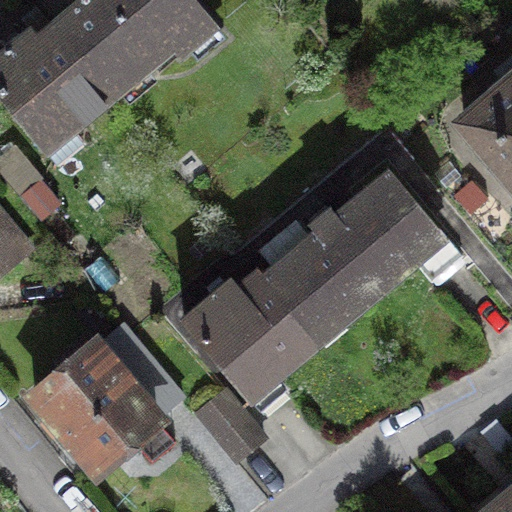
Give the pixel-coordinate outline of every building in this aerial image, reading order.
[(82,0),(54,24),(113,95),(171,46),(179,55),(215,25),(194,0),(82,0)] [(0,53),(0,96),(46,150),(113,95),(54,24),(38,37),(23,35),(0,53)] [(484,98),(487,101),(463,123),(511,179),(511,81),(508,77),(484,98)] [(316,231),(261,277),(309,334),(335,312),(342,320),(414,260),(431,280),(461,255),(389,170),(337,214),(332,208),(311,225),(316,231)] [(0,272),(28,249),(0,214),(0,272)] [(261,277),(256,272),(241,285),(225,283),(183,319),(251,398),(316,342),(309,334),(261,277)] [(157,417),(96,345),(34,396),(95,469),(157,417)] [(262,437),(222,390),(197,412),(238,458),(262,437)] [(511,511),(511,486),(481,511),(511,511)]
